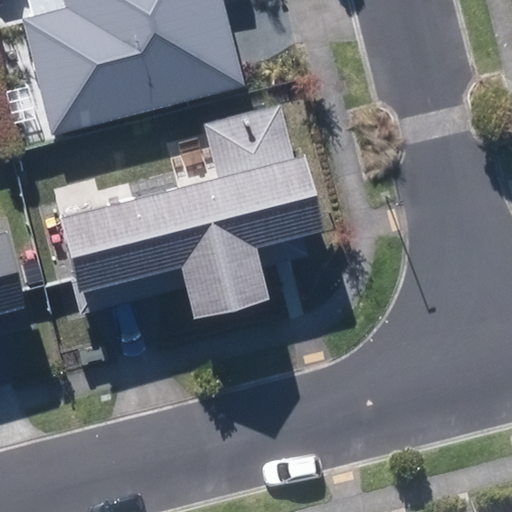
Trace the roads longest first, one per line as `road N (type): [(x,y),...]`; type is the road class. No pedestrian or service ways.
road 1 (residential): [(501,373),(0,500)]
road 2 (residential): [(501,373),(405,0)]
